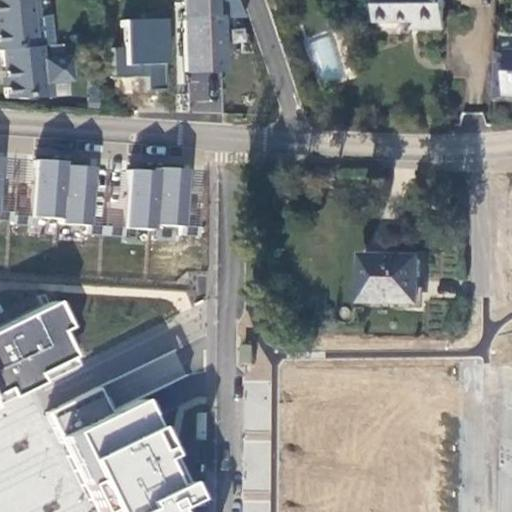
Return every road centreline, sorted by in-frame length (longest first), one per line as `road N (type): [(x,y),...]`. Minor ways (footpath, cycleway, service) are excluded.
road 1 (residential): [(228,511),(229,140)]
road 2 (residential): [(0,124),(229,140)]
road 3 (residential): [(297,144),(511,143)]
road 4 (residential): [(250,0),(297,144)]
road 5 (residential): [(487,511),(486,373)]
